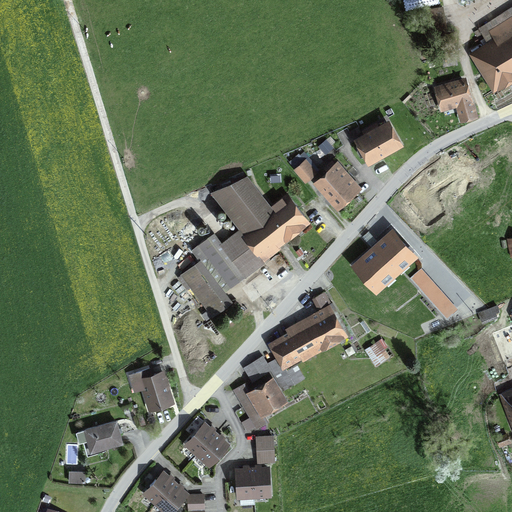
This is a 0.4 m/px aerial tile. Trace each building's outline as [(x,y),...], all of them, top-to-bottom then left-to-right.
[(443,7),(426,9),(430,31),(446,29),(443,7)] [(489,92),(511,78),(511,23),(465,52),(489,92)] [(467,102),(459,78),(428,88),(436,111),(451,106),(457,122),(472,117),(467,102)] [(350,139),(364,164),(399,144),(385,119),(350,139)] [(445,164),(426,179),(442,199),(470,177),(474,182),(480,178),(455,147),(440,158),(445,164)] [(337,157),(314,178),(338,205),(362,183),(337,157)] [(287,193),(271,209),(246,177),(214,192),(242,228),(221,244),(212,234),(207,239),(237,279),(278,247),(274,240),(304,216),(287,193)] [(422,214),(442,199),(426,179),(407,195),(422,214)] [(354,266),(378,293),(416,259),(392,233),(354,266)] [(511,257),(511,238),(501,241),(505,259),(511,257)] [(180,275),(210,315),(231,300),(223,290),(231,284),(200,243),(192,250),(200,261),(180,275)] [(458,310),(422,269),(412,278),(448,319),(458,310)] [(323,315),(308,323),(319,343),(344,329),(323,291),(313,297),(323,315)] [(497,305),(479,311),(482,320),(500,314),(497,305)] [(283,364),(319,343),(308,323),(272,343),(283,364)] [(142,412),(168,403),(157,371),(131,379),(142,412)] [(255,419),(281,405),(267,378),(241,392),(255,419)] [(511,391),(494,399),(507,433),(511,441),(511,440),(511,391)] [(85,454),(117,446),(110,420),(78,429),(85,454)] [(185,443),(197,454),(215,433),(203,423),(185,443)] [(227,444),(215,433),(197,454),(209,464),(227,444)] [(507,433),(496,437),(500,446),(511,441),(507,433)] [(273,435),(257,436),(257,447),(273,445),(273,435)] [(274,453),(273,445),(257,447),(258,454),(274,453)] [(274,461),(274,453),(258,454),(258,461),(274,461)] [(267,466),(251,468),(253,496),(270,495),(267,466)] [(239,497),(253,496),(251,468),(236,469),(239,497)] [(85,472),(71,471),(70,482),(84,483),(85,472)] [(145,493),(157,503),(174,483),(162,473),(145,493)] [(170,511),(186,493),(174,483),(157,503),(167,511),(170,511)] [(204,511),(204,494),(188,494),(189,511),(204,511)]
